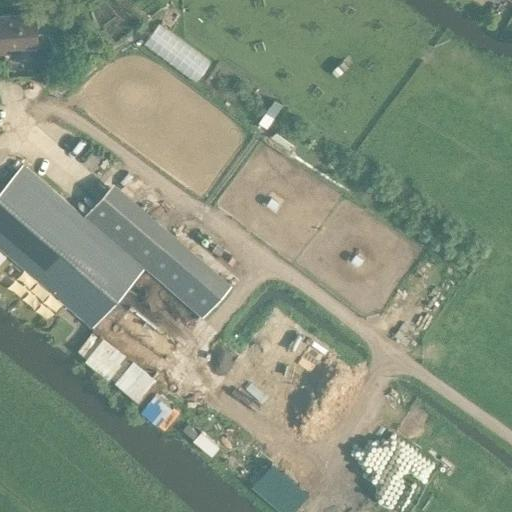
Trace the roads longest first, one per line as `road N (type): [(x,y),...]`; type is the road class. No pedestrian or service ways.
road 1 (track): [(511,439),(33,95),(0,132)]
road 2 (track): [(307,511),(394,353)]
